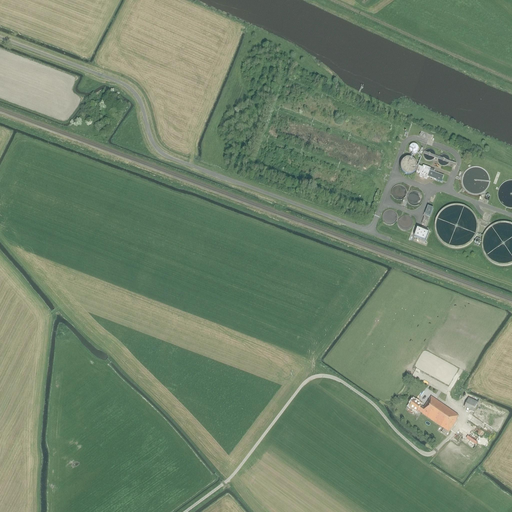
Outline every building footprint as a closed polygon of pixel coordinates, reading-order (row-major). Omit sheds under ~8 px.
[(413,143),(410,150),(417,153),(420,146),(413,143)] [(444,176),(434,172),(435,170),(431,168),(423,166),(422,168),(419,166),(418,168),(419,168),(417,172),(417,171),(416,172),(420,174),(419,176),(427,179),(428,177),(442,182),(444,176)] [(428,207),(422,224),(427,226),(433,209),(428,207)] [(418,229),(414,237),(420,239),(419,242),(424,244),(430,231),(422,228),(421,230),(418,229)] [(413,400),(409,407),(407,409),(412,412),(414,410),(417,412),(418,411),(444,429),(441,432),(446,435),(448,432),(457,420),(455,419),(458,415),(431,397),(424,407),(421,406),(413,400)] [(464,407),(473,412),(477,402),(468,398),(464,407)]
